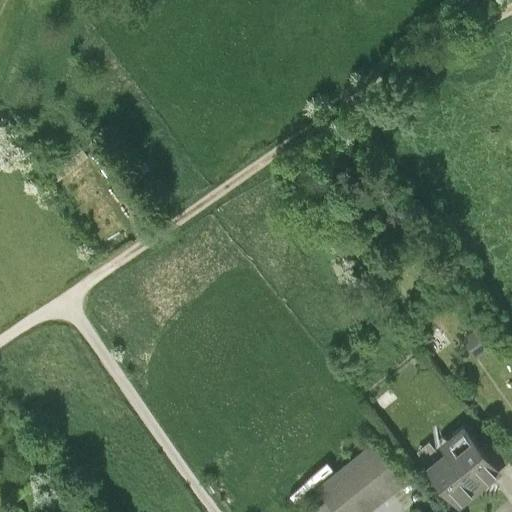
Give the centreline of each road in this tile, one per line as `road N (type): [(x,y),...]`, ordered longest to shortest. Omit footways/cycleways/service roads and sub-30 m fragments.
road 1 (track): [(63,302),(266,161),(511,9)]
road 2 (track): [(211,511),(63,302)]
